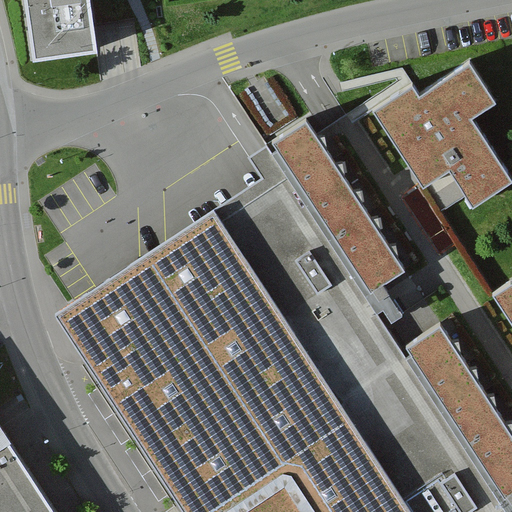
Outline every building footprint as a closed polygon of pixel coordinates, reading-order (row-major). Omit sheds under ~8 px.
[(88,0),(23,0),(31,57),(94,48),(88,0)] [(412,82),(373,108),(442,208),(466,191),(474,203),(511,177),(511,175),(471,116),(496,99),(470,60),(420,94),(412,82)] [(313,121),(281,142),(379,290),(411,268),(313,121)] [(486,511),(265,169),(61,303),(195,511),(486,511)] [(511,282),(501,289),(511,304),(511,282)] [(511,423),(445,324),(414,344),(511,492),(511,423)] [(0,511),(51,511),(0,434),(0,511)]
